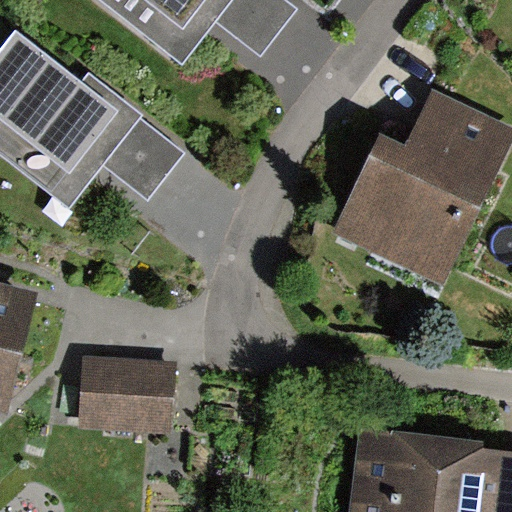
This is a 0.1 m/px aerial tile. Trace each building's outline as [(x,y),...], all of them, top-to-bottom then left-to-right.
[(93,0),(181,71),(217,26),(260,61),(299,14),(281,0),(93,0)] [(13,7),(0,23),(0,78),(65,127),(104,75),(13,7)] [(386,153),(348,233),(438,276),(503,139),(436,107),(409,164),(386,153)] [(0,298),(0,405),(25,305),(0,298)] [(169,373),(89,368),(85,424),(166,429),(169,373)] [(511,511),(511,461),(365,446),(358,511),(511,511)]
